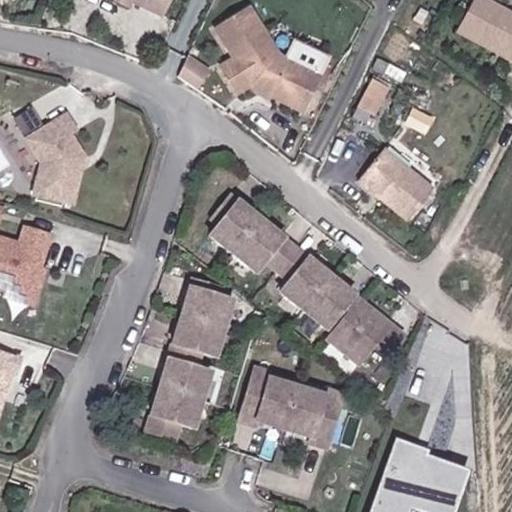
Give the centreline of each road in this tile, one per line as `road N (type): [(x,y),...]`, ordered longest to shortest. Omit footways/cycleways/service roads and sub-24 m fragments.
road 1 (residential): [(204,110),(64,455)]
road 2 (residential): [(204,110),(455,314)]
road 3 (residential): [(0,38),(84,54),(172,86),(204,110)]
road 4 (residential): [(64,455),(243,511)]
